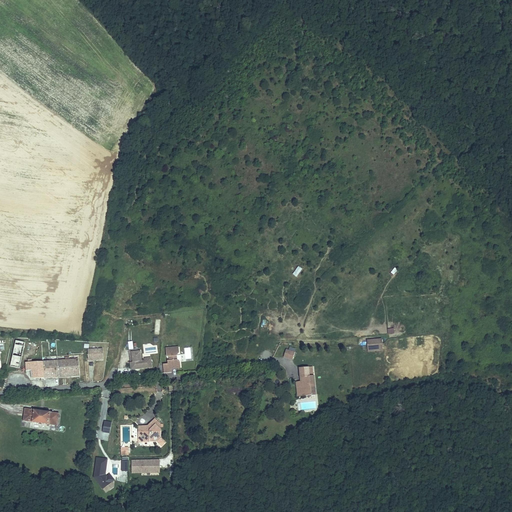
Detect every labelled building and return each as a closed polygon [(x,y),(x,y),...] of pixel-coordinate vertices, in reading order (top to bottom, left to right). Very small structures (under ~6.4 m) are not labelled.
[(381,339),(368,340),(368,350),(369,350),(382,348),(382,344),(381,339)] [(16,341),(10,366),(19,368),(25,343),(16,341)] [(178,347),(166,348),(167,357),(169,356),(169,361),(168,361),(168,364),(163,365),(164,373),(171,372),(171,369),(180,368),(180,362),(177,360),(176,356),(179,353),(178,347)] [(88,350),(88,361),(93,360),(93,359),(98,359),(98,360),(103,360),(103,349),(88,350)] [(140,349),(129,350),(131,370),(137,369),(137,367),(139,367),(140,369),(152,367),(151,361),(145,362),(145,361),(141,361),(140,349)] [(286,349),(284,357),(292,360),(295,352),(286,349)] [(52,361),(26,362),(26,371),(32,370),(33,372),(32,372),(32,374),(33,373),(33,378),(59,377),(71,376),(79,375),(78,359),(69,360),(52,361)] [(310,367),(299,369),(300,378),(302,377),(303,382),(301,382),(299,382),(299,387),(301,387),(302,391),(306,391),(307,395),(311,395),(311,390),(315,390),(313,376),(311,376),(310,367)] [(299,382),(296,382),(298,396),(307,395),(306,391),(302,391),(301,387),(299,387),(299,382)] [(59,413),(25,409),(23,421),(58,426),(59,413)] [(155,419),(152,421),(161,429),(160,424),(155,419)] [(143,426),(139,426),(139,436),(141,436),(141,438),(143,439),(144,439),(144,442),(156,441),(161,446),(165,442),(161,438),(160,438),(161,437),(161,429),(152,421),(150,424),(153,427),(150,430),(147,430),(143,426)] [(112,423),(105,422),(103,432),(110,433),(112,423)] [(103,488),(111,482),(107,476),(105,474),(108,459),(97,457),(94,477),(103,488)] [(131,459),(131,474),(160,474),(160,459),(131,459)]
